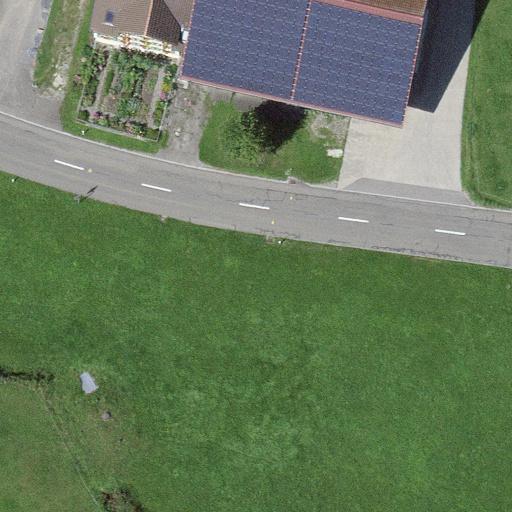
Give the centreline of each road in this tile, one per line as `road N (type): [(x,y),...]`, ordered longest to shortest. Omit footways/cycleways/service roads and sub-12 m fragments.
road 1 (tertiary): [(0,140),(92,174),(284,212),(511,241)]
road 2 (unknown): [(88,0),(54,160)]
